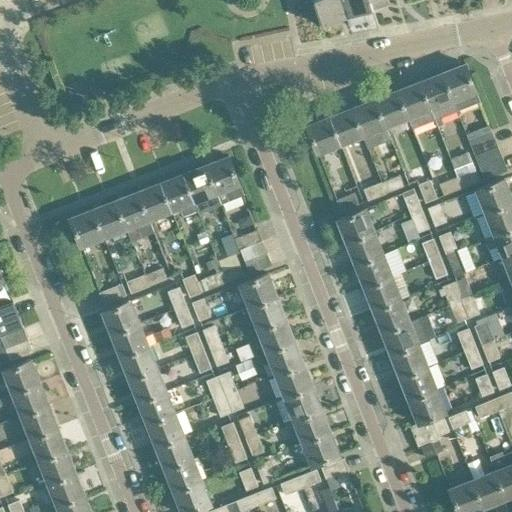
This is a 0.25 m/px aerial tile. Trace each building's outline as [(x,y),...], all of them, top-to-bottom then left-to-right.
[(349,26),(341,0),(310,0),(304,2),(309,20),(318,17),(321,25),(346,17),(349,26)] [(364,11),(372,8),(369,0),(341,0),(349,26),(367,20),(364,11)] [(387,0),(369,0),(372,8),(389,3),(387,0)] [(442,71),(457,110),(457,109),(480,100),(465,62),(464,63),(464,64),(443,72),(442,71)] [(457,110),(442,71),(441,72),(442,73),(420,81),(420,80),(419,80),(434,119),(457,110)] [(434,119),(419,80),(419,82),(398,90),(397,89),(408,117),(409,117),(413,127),(434,119)] [(408,117),(397,89),(396,89),(397,90),(375,99),(375,98),(374,98),(385,126),(386,125),(408,117)] [(385,126),(374,98),(374,99),(353,108),(352,106),(352,107),(363,135),(368,147),(391,138),(386,125),(385,126)] [(363,135),(352,107),(351,107),(352,108),(330,116),(330,115),(329,115),(340,144),(363,135)] [(340,144),(329,115),(329,116),(329,117),(308,125),(307,124),(306,124),(317,153),(340,144)] [(470,144),(492,135),(489,125),(466,134),(470,144)] [(493,134),(492,135),(470,144),(474,155),(498,146),(493,134)] [(502,158),(498,146),(474,155),(479,167),(502,158)] [(451,159),(458,176),(459,176),(461,181),(458,183),(460,188),(480,181),(468,152),(451,159)] [(206,165),(221,202),(222,203),(244,195),(228,155),(227,155),(228,156),(206,165)] [(507,170),(502,158),(479,167),(484,179),(507,170)] [(221,202),(206,165),(206,164),(205,164),(205,165),(184,174),(195,201),(199,210),(221,202)] [(195,201),(184,174),(183,172),(182,173),(183,174),(161,183),(172,209),(181,206),(185,216),(199,210),(195,201)] [(405,177),(408,184),(417,181),(414,173),(405,177)] [(400,174),(382,181),(386,193),(404,186),(400,174)] [(460,188),(458,183),(461,181),(459,176),(458,176),(439,183),(444,195),(460,188)] [(476,189),(485,212),(511,201),(511,200),(511,201),(503,179),(505,179),(504,178),(476,189)] [(426,202),(437,198),(430,179),(418,184),(426,202)] [(172,209),(161,183),(161,181),(160,182),(160,183),(139,191),(150,218),(172,209)] [(386,193),(382,181),(364,188),(368,200),(386,193)] [(402,192),(411,216),(417,214),(416,211),(422,208),(413,187),(402,192)] [(150,218),(139,191),(138,190),(137,190),(138,192),(116,200),(127,227),(132,240),(155,231),(150,218)] [(358,204),(354,193),(337,200),(341,211),(358,204)] [(127,227),(116,200),(116,199),(115,199),(115,201),(94,209),(95,213),(104,236),(127,227)] [(511,201),(485,212),(494,234),(511,227),(511,201)] [(439,203),(428,208),(435,226),(446,221),(439,203)] [(104,236),(95,213),(94,209),(93,208),(92,208),(93,209),(71,217),(70,216),(70,217),(81,245),(104,236)] [(346,241),(346,242),(374,231),(365,208),(337,219),(338,220),(339,219),(347,241),(346,241)] [(422,208),(416,211),(417,214),(411,216),(418,232),(429,228),(422,208)] [(452,227),(459,245),(468,242),(461,224),(452,227)] [(511,227),(494,234),(484,238),(489,248),(498,245),(503,257),(511,253),(511,227)] [(258,229),(238,236),(243,248),(262,240),(258,229)] [(383,253),(374,231),(346,242),(348,242),(356,263),(355,264),(383,253)] [(438,236),(445,252),(451,250),(452,253),(458,251),(450,231),(438,236)] [(422,242),(428,259),(434,257),(435,260),(441,257),(433,238),(422,242)] [(246,261),(267,252),(262,240),(243,248),(241,248),(246,261)] [(466,271),(458,251),(452,253),(451,250),(445,252),(455,276),(466,271)] [(272,264),(267,252),(246,261),(251,272),(272,264)] [(392,276),(383,253),(355,264),(355,265),(357,264),(365,286),(364,286),(364,287),(392,276)] [(511,253),(503,257),(511,279),(511,253)] [(105,285),(93,255),(86,258),(98,288),(105,285)] [(447,274),(441,257),(435,260),(434,257),(428,259),(436,278),(447,274)] [(217,272),(200,279),(204,290),(226,282),(223,276),(226,275),(224,269),(222,270),(217,258),(206,262),(209,270),(215,268),(217,272)] [(148,259),(141,262),(146,275),(148,274),(150,280),(147,281),(149,286),(169,279),(161,259),(149,263),(148,259)] [(224,269),(226,275),(223,276),(226,282),(244,275),(240,263),(224,269)] [(468,276),(466,271),(455,276),(456,280),(454,281),(460,298),(466,296),(467,299),(473,297),(466,277),(468,276)] [(250,306),(276,296),(277,296),(277,295),(275,295),(267,274),(268,273),(268,272),(241,283),(250,306)] [(150,280),(148,274),(146,275),(129,282),(133,292),(149,286),(147,281),(150,280)] [(204,290),(200,279),(198,280),(195,274),(184,278),(191,296),(204,290)] [(401,298),(392,276),(364,287),(366,287),(374,308),(373,309),(401,298)] [(460,298),(454,281),(442,286),(449,302),(455,300),(456,303),(461,301),(460,298)] [(99,292),(103,304),(127,294),(123,283),(99,292)] [(174,307),(180,305),(181,308),(187,306),(179,286),(167,291),(174,307)] [(284,318),(276,296),(250,306),(259,329),(285,319),(286,318),(286,317),(284,318)] [(480,313),(473,297),(467,299),(466,296),(460,298),(461,301),(468,318),(480,313)] [(205,297),(193,301),(200,319),(212,315),(205,297)] [(410,321),(401,298),(373,309),(373,310),(374,309),(383,331),(382,331),(382,332),(410,321)] [(113,333),(113,334),(141,323),(131,299),(102,310),(103,311),(104,311),(112,332),(111,333),(112,334),(113,333)] [(468,318),(461,301),(456,303),(455,300),(449,302),(457,322),(468,318)] [(14,302),(0,307),(0,336),(0,337),(24,328),(14,302)] [(193,323),(187,306),(181,308),(180,305),(174,307),(182,327),(193,323)] [(435,324),(447,321),(444,309),(431,313),(435,324)] [(418,318),(410,321),(382,332),(383,332),(392,353),(391,354),(419,343),(416,335),(423,332),(418,318)] [(293,340),(285,319),(259,329),(268,351),(294,341),(295,341),(295,340),(293,340)] [(474,326),(481,342),(487,340),(488,343),(494,341),(486,321),(474,326)] [(150,346),(141,323),(113,334),(121,355),(120,355),(120,356),(122,356),(122,357),(150,346)] [(204,329),(210,345),(217,343),(218,346),(224,344),(216,324),(204,329)] [(29,340),(24,328),(0,337),(5,349),(29,340)] [(457,332),(465,352),(471,350),(469,347),(475,344),(469,328),(457,332)] [(185,336),(192,353),(198,350),(199,353),(205,351),(197,332),(185,336)] [(33,352),(29,340),(5,349),(10,361),(33,352)] [(500,357),(494,341),(488,343),(487,340),(481,342),(489,362),(500,357)] [(302,363),(294,341),(268,351),(277,374),(303,364),(304,363),(303,362),(302,363)] [(224,344),(218,346),(217,343),(210,345),(218,365),(230,360),(224,344)] [(428,366),(419,343),(391,354),(391,355),(392,354),(401,376),(400,376),(400,377),(428,366)] [(483,364),(475,344),(469,347),(471,350),(465,352),(471,368),(483,364)] [(158,368),(150,346),(122,357),(130,377),(129,378),(129,379),(131,378),(131,379),(158,368)] [(212,368),(205,351),(199,353),(198,350),(192,353),(200,373),(212,368)] [(247,357),(254,371),(268,365),(262,351),(247,357)] [(15,392),(39,383),(40,382),(40,381),(39,382),(30,360),(32,359),(31,359),(0,370),(0,384),(10,380),(15,392)] [(311,385),(303,364),(277,374),(286,396),(311,386),(313,386),(312,385),(311,385)] [(436,388),(428,366),(400,377),(401,377),(410,398),(408,399),(409,399),(436,388)] [(504,367),(492,371),(499,389),(511,385),(504,367)] [(168,391),(158,368),(131,379),(139,400),(138,400),(138,401),(140,401),(140,402),(168,391)] [(230,371),(219,375),(225,392),(231,390),(233,393),(238,391),(230,371)] [(482,396),(494,392),(487,374),(475,378),(482,396)] [(225,392),(219,375),(207,380),(213,397),(219,394),(220,397),(226,395),(225,392)] [(48,404),(39,383),(15,392),(23,414),(48,404)] [(320,408),(311,386),(286,396),(295,419),(320,409),(322,408),(321,407),(320,408)] [(430,417),(442,412),(446,411),(436,388),(409,399),(409,400),(410,399),(419,421),(417,421),(418,422),(430,417)] [(238,391),(233,393),(231,390),(225,392),(226,395),(233,412),(245,407),(238,391)] [(176,413),(168,391),(140,402),(148,422),(147,423),(147,424),(148,423),(149,424),(176,413)] [(511,392),(511,391),(495,398),(497,404),(494,405),(496,411),(511,404),(511,392)] [(233,412),(226,395),(220,397),(219,394),(213,397),(221,417),(233,412)] [(496,411),(494,405),(497,404),(495,398),(476,406),(480,417),(496,411)] [(49,404),(48,404),(23,414),(32,436),(57,427),(48,405),(49,404)] [(329,430),(320,409),(295,419),(304,441),(329,431),(331,431),(330,430),(329,430)] [(466,410),(445,418),(449,430),(471,421),(466,410)] [(449,430),(445,418),(442,412),(430,417),(435,428),(438,436),(450,431),(449,430)] [(185,436),(176,413),(149,424),(157,445),(156,445),(156,446),(157,446),(158,446),(185,436)] [(240,419),(246,435),(252,433),(253,436),(259,434),(251,415),(240,419)] [(414,436),(435,428),(430,417),(418,422),(410,425),(414,436)] [(222,426),(228,443),(234,441),(235,444),(241,441),(233,422),(222,426)] [(58,426),(57,427),(32,436),(41,459),(66,449),(57,427),(58,427),(58,426)] [(439,439),(438,436),(435,428),(414,436),(418,447),(421,446),(432,442),(439,439)] [(338,453),(329,431),(304,441),(312,464),(339,453),(339,452),(338,453)] [(265,451),(259,434),(253,436),(252,433),(246,435),(254,455),(265,451)] [(194,458),(185,436),(158,446),(166,467),(165,468),(165,469),(166,468),(166,469),(194,458)] [(247,458),(241,441),(235,444),(234,441),(228,443),(232,453),(225,455),(229,465),(247,458)] [(436,453),(432,442),(421,446),(425,457),(436,453)] [(67,449),(66,449),(41,459),(50,481),(75,472),(66,450),(67,450),(67,449)] [(203,480),(194,458),(166,469),(175,490),(174,490),(174,491),(175,491),(203,480)] [(321,467),(326,478),(349,469),(344,458),(321,467)] [(269,461),(258,465),(265,482),(276,478),(269,461)] [(511,463),(495,470),(505,496),(511,493),(511,463)] [(247,490),(258,485),(251,467),(240,472),(247,490)] [(317,469),(300,475),(303,481),(300,482),(302,488),(322,480),(317,469)] [(505,496),(495,470),(473,479),(483,505),(505,496),(505,497),(506,497),(505,496)] [(76,471),(75,472),(50,481),(58,504),(64,502),(84,494),(75,473),(76,472),(76,471)] [(14,491),(7,475),(1,477),(0,474),(0,473),(0,491),(2,496),(14,491)] [(302,488),(300,482),(303,481),(300,475),(281,483),(285,495),(302,488)] [(483,505),(473,479),(450,488),(450,487),(449,487),(458,511),(464,511),(482,505),(482,506),(483,506),(483,505)] [(212,502),(203,480),(175,491),(183,511),(187,511),(193,510),(206,504),(212,502)] [(272,487),(257,493),(259,498),(256,499),(258,505),(259,504),(262,511),(277,506),(274,499),(276,498),(272,487)] [(339,511),(330,488),(320,492),(328,511),(339,511)] [(240,511),(258,505),(256,499),(259,498),(257,493),(234,502),(237,507),(234,508),(235,511),(240,511)] [(85,494),(84,494),(64,502),(58,504),(61,511),(90,511),(84,495),(85,494)] [(8,504),(11,511),(25,511),(20,499),(8,504)] [(235,511),(234,508),(237,507),(234,502),(209,511),(235,511)]
